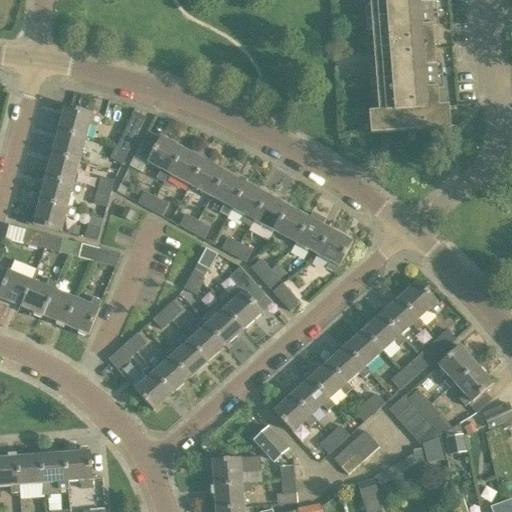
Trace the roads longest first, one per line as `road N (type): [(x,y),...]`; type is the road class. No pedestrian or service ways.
road 1 (residential): [(408,229),(301,155),(221,117),(46,58)]
road 2 (residential): [(150,469),(408,229)]
road 3 (residential): [(150,469),(110,418),(33,356),(0,345)]
road 4 (residential): [(408,229),(489,152),(492,88)]
road 5 (residential): [(0,214),(46,58)]
road 6 (residential): [(511,344),(408,229)]
